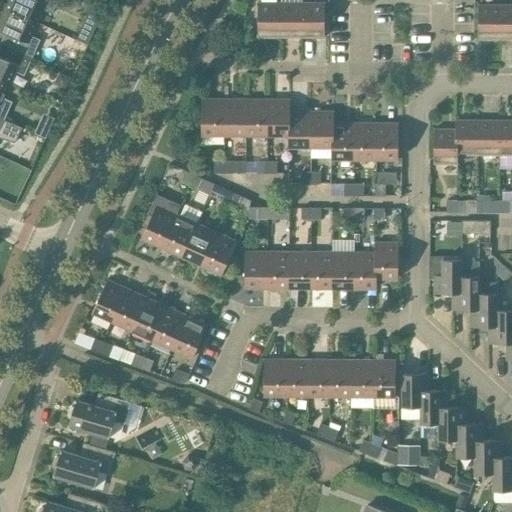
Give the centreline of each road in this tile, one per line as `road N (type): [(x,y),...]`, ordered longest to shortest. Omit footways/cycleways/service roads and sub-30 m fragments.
road 1 (tertiary): [(59,253),(180,0)]
road 2 (residential): [(220,381),(248,323),(413,321)]
road 3 (residential): [(429,99),(417,110),(413,321)]
road 4 (tertiary): [(0,386),(59,253)]
road 5 (residential): [(429,99),(399,73),(304,74)]
road 6 (residential): [(413,321),(511,412)]
road 7 (residential): [(11,498),(49,375)]
